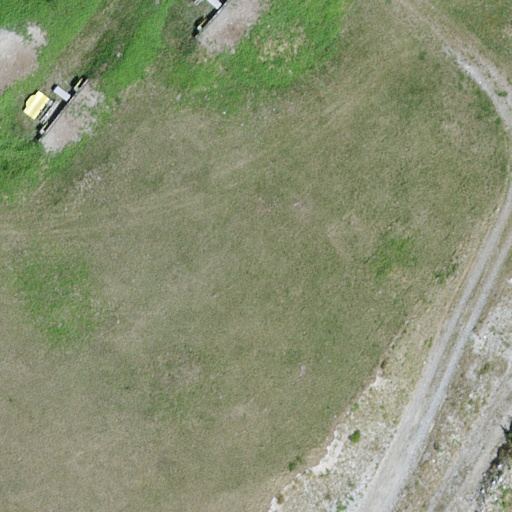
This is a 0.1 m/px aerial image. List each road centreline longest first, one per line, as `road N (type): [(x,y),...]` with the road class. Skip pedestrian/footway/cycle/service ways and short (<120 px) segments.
road 1 (track): [(373,511),(511,189)]
road 2 (track): [(511,117),(498,73),(402,0)]
road 3 (track): [(407,511),(511,412)]
